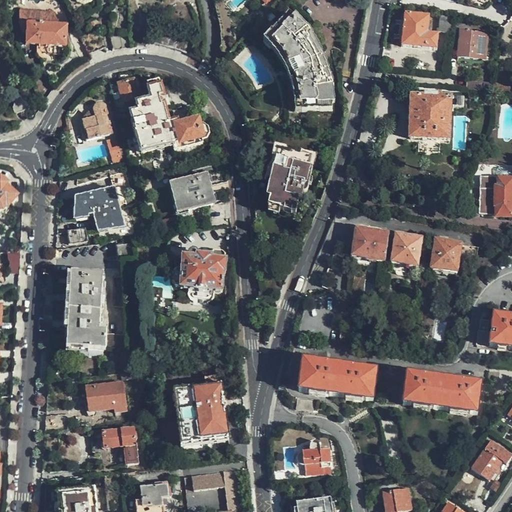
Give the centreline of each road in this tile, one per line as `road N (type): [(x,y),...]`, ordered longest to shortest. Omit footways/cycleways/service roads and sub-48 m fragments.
road 1 (residential): [(35,149),(58,103),(113,61),(151,58),(187,69),(217,93),(234,122),(253,361),(267,378)]
road 2 (tertiary): [(382,0),(332,198),(294,285),(267,378)]
road 3 (residential): [(20,511),(41,182),(35,149)]
road 4 (tertiary): [(267,378),(258,432),(264,511)]
